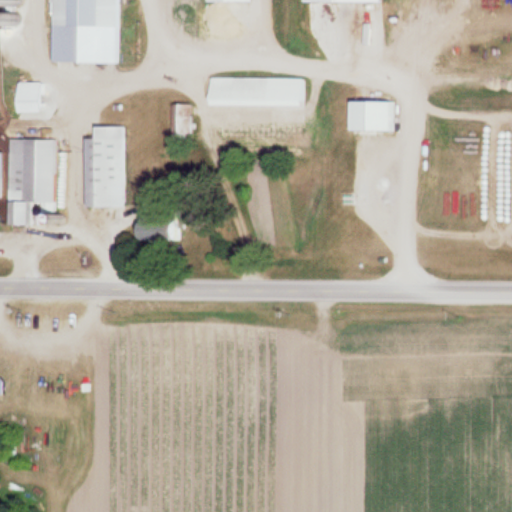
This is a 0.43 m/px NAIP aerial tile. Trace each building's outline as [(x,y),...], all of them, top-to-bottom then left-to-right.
[(116,63),(116,0),(49,0),(49,62),(116,63)] [(300,105),(300,78),(206,78),(206,105),(300,105)] [(391,100),(346,100),(346,131),(391,131),(391,100)] [(190,141),(190,104),(171,104),(171,141),(190,141)] [(85,138),(85,208),(122,207),(121,126),(92,126),(93,138),(85,138)] [(8,225),(33,225),(33,214),(55,214),(55,140),(9,139),(8,225)] [(136,216),(136,241),(179,240),(179,215),(136,216)]
